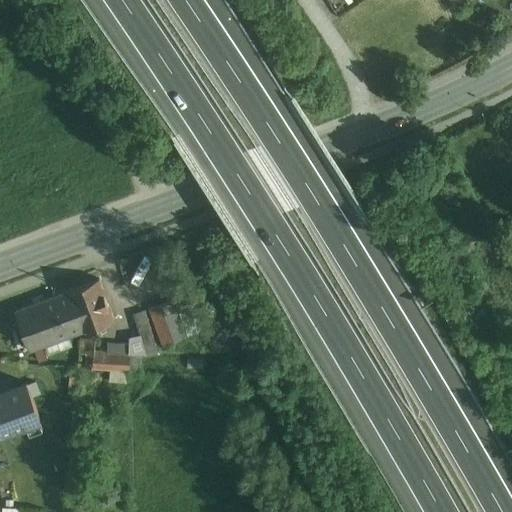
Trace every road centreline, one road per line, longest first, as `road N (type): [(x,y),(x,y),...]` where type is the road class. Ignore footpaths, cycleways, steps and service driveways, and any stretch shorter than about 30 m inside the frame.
road 1 (motorway): [(125,0),(292,251),(451,511)]
road 2 (motorway): [(511,511),(340,230),(187,0)]
road 3 (residential): [(6,0),(163,211)]
road 4 (secondary): [(163,211),(374,131)]
road 5 (secondary): [(0,269),(163,211)]
road 6 (secondary): [(374,131),(511,68)]
road 7 (residential): [(306,0),(349,64),(374,131)]
